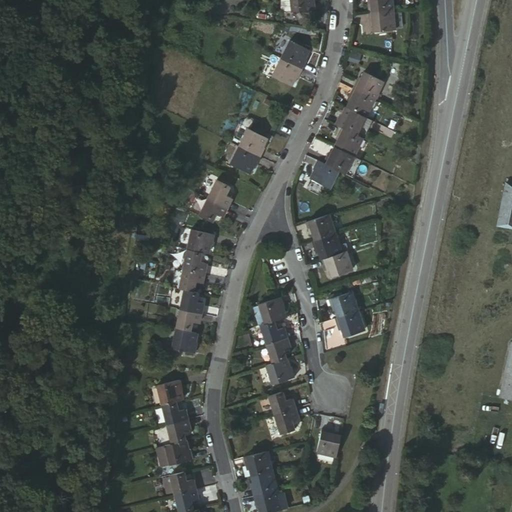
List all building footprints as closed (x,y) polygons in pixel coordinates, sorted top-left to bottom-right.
[(308,0),(287,0),(288,12),(313,10),(312,0),(308,0)] [(367,0),(369,10),(392,8),(391,0),(367,0)] [(394,28),(392,8),(369,10),(370,21),(373,20),(374,30),(394,28)] [(281,60),(302,70),(307,61),(304,59),(308,51),(290,42),(281,60)] [(356,58),(358,49),(348,47),(347,57),(356,58)] [(298,79),(302,70),(281,60),(272,77),(291,86),(295,78),(298,79)] [(353,88),(375,98),(384,82),(364,72),(360,81),(357,80),(353,88)] [(366,117),(375,98),(353,88),(348,99),(351,100),(347,107),(366,117)] [(183,111),(186,100),(179,98),(176,109),(183,111)] [(358,133),(366,117),(347,107),(343,115),(341,114),(336,123),(342,125),(358,133)] [(355,155),(364,136),(358,133),(342,125),(337,135),(340,136),(335,146),(355,155)] [(249,129),(240,147),(261,157),(266,148),(263,147),(267,138),(249,129)] [(355,155),(335,146),(331,154),(328,153),(324,162),(341,170),(346,173),(355,155)] [(261,157),(240,147),(231,164),(250,174),(254,165),(256,166),(261,157)] [(341,170),(324,162),(320,160),(315,168),(317,170),(313,179),(332,188),(341,170)] [(218,179),(208,198),(229,207),(233,199),(229,196),(233,188),(218,179)] [(500,226),(511,227),(511,183),(509,183),(500,226)] [(229,207),(208,198),(199,215),(215,223),(219,215),(224,217),(229,207)] [(317,239),(336,233),(330,213),(306,222),(309,230),(312,228),(317,239)] [(193,229),(188,250),(204,254),(209,255),(211,244),(214,245),(216,235),(193,229)] [(343,253),(336,233),(317,239),(313,240),(316,249),(319,248),(323,260),(325,259),(343,253)] [(204,254),(188,250),(185,267),(206,272),(207,264),(202,262),(204,254)] [(348,251),(343,253),(325,259),(328,268),(331,267),(334,276),(355,269),(348,251)] [(203,283),(206,272),(185,267),(180,287),(185,288),(196,290),(198,282),(203,283)] [(175,270),(172,284),(179,285),(182,271),(175,270)] [(199,302),(201,291),(196,290),(185,288),(181,307),(203,311),(204,303),(199,302)] [(340,316),(360,309),(353,288),(329,296),(332,306),(336,304),(340,316)] [(258,303),(259,305),(265,324),(274,322),(285,319),(282,308),(284,307),(282,296),(258,303)] [(252,307),(257,327),(260,326),(265,324),(259,305),(252,307)] [(200,323),(203,311),(181,307),(177,327),(193,330),(194,322),(200,323)] [(366,329),(360,309),(340,316),(336,317),(338,325),(342,324),(345,335),(366,329)] [(260,326),(265,345),(287,339),(283,327),(276,329),(274,322),(265,324),(260,326)] [(193,330),(177,327),(172,347),(196,353),(198,343),(195,343),(198,331),(193,330)] [(287,339),(265,345),(271,365),(287,360),(284,349),(289,347),(287,339)] [(511,348),(502,395),(511,397),(511,348)] [(271,365),(267,366),(273,384),(296,377),(293,367),(289,368),(287,360),(271,365)] [(160,380),(166,401),(183,396),(188,395),(186,387),(189,385),(185,373),(160,380)] [(276,415),(296,408),(292,397),(286,399),(284,393),(270,397),(276,415)] [(183,396),(166,401),(172,420),(194,415),(191,406),(186,407),(183,396)] [(299,416),(296,408),(276,415),(282,433),(296,429),(293,419),(299,416)] [(196,424),(194,415),(172,420),(178,439),(195,436),(192,426),(196,424)] [(342,454),(346,432),(336,431),(337,428),(325,426),(320,451),(342,454)] [(178,439),(172,441),(164,442),(169,462),(203,455),(199,443),(197,444),(195,436),(178,439)] [(255,462),(258,475),(278,470),(273,449),(248,456),(250,464),(255,462)] [(191,476),(189,468),(173,472),(174,474),(177,488),(178,490),(200,485),(197,474),(191,476)] [(254,480),(258,495),(284,489),(278,470),(258,475),(259,479),(254,480)] [(177,488),(174,474),(167,476),(171,490),(177,488)] [(202,495),(200,485),(178,490),(183,511),(189,510),(199,507),(197,496),(202,495)] [(265,502),(268,511),(289,507),(284,489),(258,495),(260,503),(265,502)] [(360,511),(362,511),(364,502),(357,501),(356,511),(360,511)]
